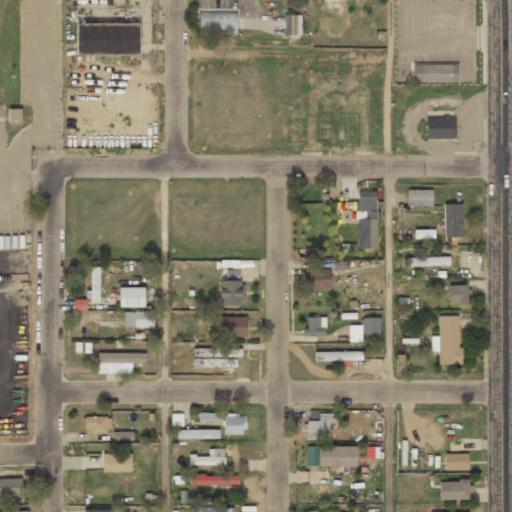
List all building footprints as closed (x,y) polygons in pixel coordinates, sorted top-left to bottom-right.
[(236,35),(235,10),(198,11),(199,34),(223,33),(223,36),(236,35)] [(300,36),(301,16),(284,15),(283,35),(300,36)] [(76,55),(138,54),(138,23),(76,24),(76,55)] [(457,83),(457,65),(412,64),(412,82),(457,83)] [(8,109),(8,122),(21,121),(21,109),(8,109)] [(425,117),(425,139),(454,139),(454,118),(425,117)] [(406,206),(431,206),(432,190),(407,189),(406,206)] [(357,249),(377,248),(376,191),(356,191),(357,249)] [(461,204),(443,204),(443,237),(462,237),(461,204)] [(434,239),(434,230),(414,230),(414,239),(434,239)] [(407,267),(449,265),(449,257),(406,258),(407,267)] [(99,267),(89,267),(89,301),(99,301),(99,267)] [(329,291),(330,269),(302,268),(302,290),(329,291)] [(245,305),(245,284),(239,284),(239,270),(226,270),(226,281),(219,281),(219,304),(245,305)] [(467,285),(448,285),(448,304),(467,304),(467,285)] [(143,288),(118,288),(118,307),(143,307),(143,288)] [(85,300),(73,299),(73,310),(85,310),(85,300)] [(133,327),(153,328),(153,312),(134,311),(133,327)] [(459,364),(458,316),(437,316),(437,336),(430,336),(430,352),(437,352),(438,365),(459,364)] [(246,337),(246,317),(219,317),(219,337),(246,337)] [(324,336),(325,317),(306,317),(306,336),(324,336)] [(380,339),(380,318),(361,318),(361,340),(380,339)] [(192,367),(236,368),(236,358),(241,358),(241,349),(193,348),(192,367)] [(361,351),(314,352),(314,361),(361,361),(361,351)] [(145,353),(97,353),(97,374),(131,374),(131,363),(145,363),(145,353)] [(198,422),(218,422),(218,413),(198,413),(198,422)] [(335,413),(317,414),(317,421),(306,421),(306,440),(328,440),(328,422),(335,422),(335,413)] [(244,415),(223,414),(223,434),(244,434),(244,415)] [(108,416),(85,417),(85,434),(108,433),(108,416)] [(176,430),(176,439),(219,438),(218,429),(176,430)] [(112,441),(133,440),(132,432),(112,432),(112,441)] [(356,446),(306,447),(306,467),(356,466),(356,446)] [(224,449),(208,449),(208,458),(197,458),(197,464),(224,465),(224,449)] [(131,454),(102,453),(101,472),(130,472),(131,454)] [(468,454),(444,453),(443,470),(467,471),(468,454)] [(239,486),(239,475),(190,475),(190,485),(239,486)] [(0,501),(22,500),(21,478),(0,478),(0,501)] [(438,500),(469,500),(470,481),(438,481),(438,500)]
